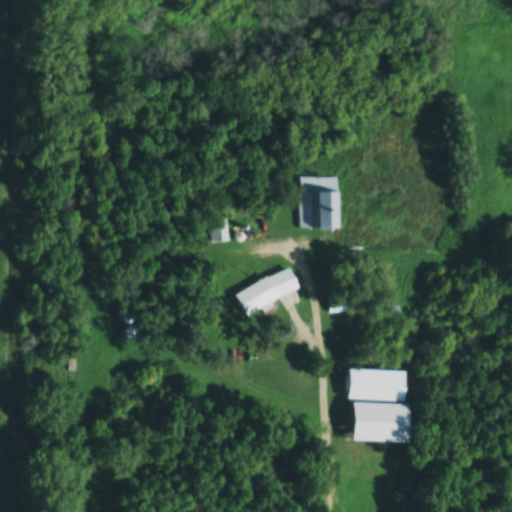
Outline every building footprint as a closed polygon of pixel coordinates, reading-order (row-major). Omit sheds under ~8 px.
[(339,178),(300,178),(300,229),(339,229),(339,178)] [(213,221),(215,242),(230,240),(228,220),(213,221)] [(235,295),(247,316),(300,288),(289,267),(235,295)] [(330,313),(349,313),(349,296),(330,296),(330,313)] [(350,401),(410,402),(410,371),(351,370),(350,401)]
